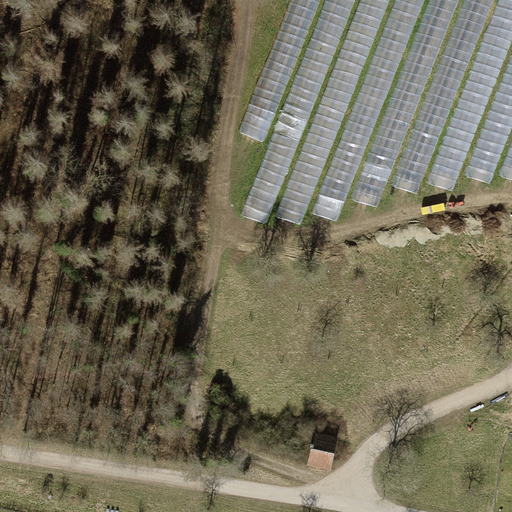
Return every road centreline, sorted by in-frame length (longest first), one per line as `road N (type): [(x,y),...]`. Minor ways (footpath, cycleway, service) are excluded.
road 1 (track): [(246,0),(194,395),(202,428),(303,479),(329,509)]
road 2 (unclassified): [(0,451),(344,511)]
